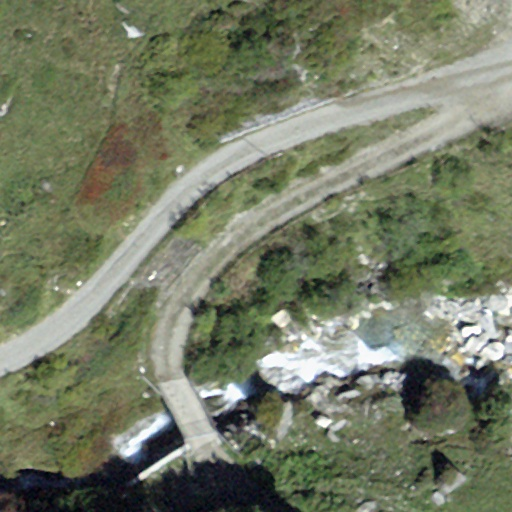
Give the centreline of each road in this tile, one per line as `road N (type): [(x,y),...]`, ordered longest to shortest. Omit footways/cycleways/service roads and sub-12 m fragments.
road 1 (track): [(511,88),(245,235),(179,318),(175,379),(217,460),(311,511)]
road 2 (track): [(0,363),(63,331),(206,181),(314,128),(511,77)]
